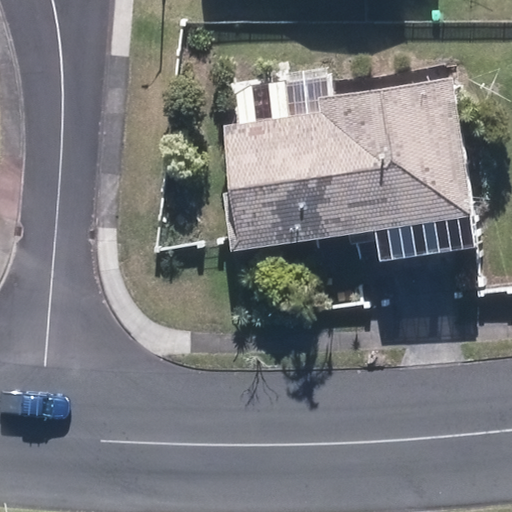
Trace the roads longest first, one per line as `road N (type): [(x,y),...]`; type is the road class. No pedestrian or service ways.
road 1 (tertiary): [(42,444),(302,444),(511,426)]
road 2 (residential): [(42,444),(62,72)]
